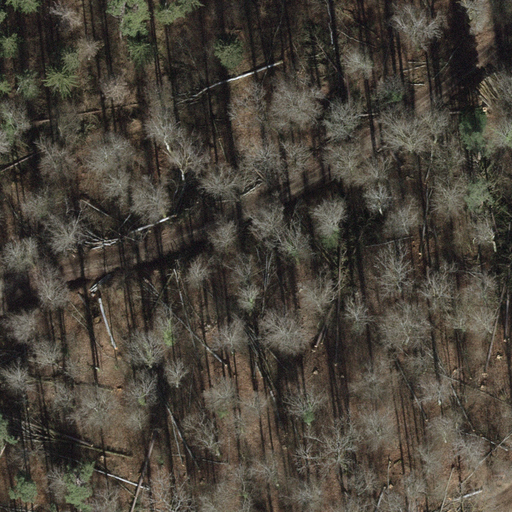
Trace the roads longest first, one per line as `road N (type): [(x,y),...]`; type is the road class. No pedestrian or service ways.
road 1 (track): [(511,39),(308,178),(143,253),(0,302)]
road 2 (track): [(419,0),(327,23),(194,110),(0,168)]
